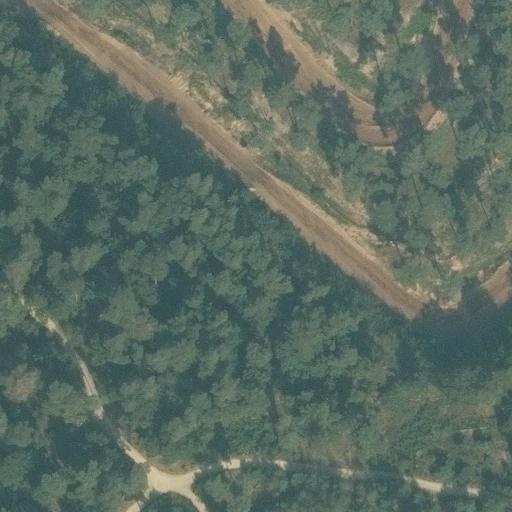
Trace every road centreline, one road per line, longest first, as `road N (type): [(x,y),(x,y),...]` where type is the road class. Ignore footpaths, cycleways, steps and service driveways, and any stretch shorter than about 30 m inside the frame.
road 1 (track): [(511,506),(384,479),(232,462),(163,482),(133,511)]
road 2 (track): [(163,482),(113,436),(83,368),(47,322),(0,302)]
